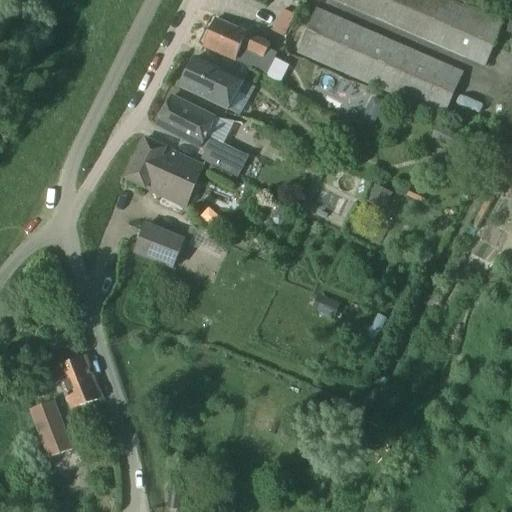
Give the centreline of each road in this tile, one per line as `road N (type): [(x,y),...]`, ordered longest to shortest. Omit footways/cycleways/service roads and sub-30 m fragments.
road 1 (unclassified): [(63,224),(118,420),(131,488),(127,511)]
road 2 (residential): [(63,224),(132,122),(196,0)]
road 3 (unclassified): [(63,224),(74,157),(152,0)]
